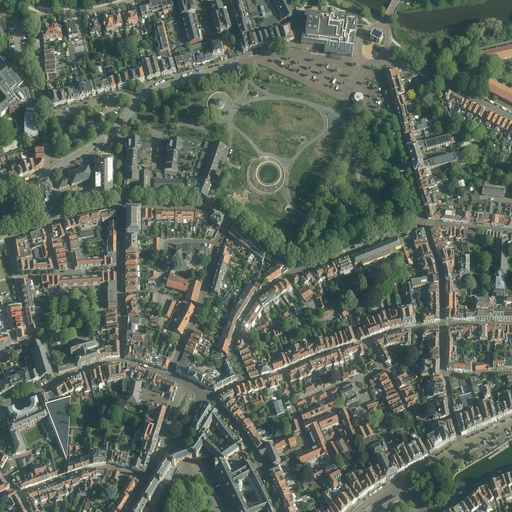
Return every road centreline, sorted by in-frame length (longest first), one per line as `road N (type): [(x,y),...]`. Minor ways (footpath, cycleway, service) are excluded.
road 1 (residential): [(46,116),(39,13),(127,0)]
road 2 (residential): [(168,376),(218,242)]
road 3 (residential): [(247,381),(232,349),(240,320),(296,267)]
road 4 (residential): [(431,461),(368,340)]
road 5 (residential): [(296,267),(423,222)]
road 6 (residential): [(20,494),(93,468),(146,479)]
road 7 (residential): [(423,222),(388,100)]
